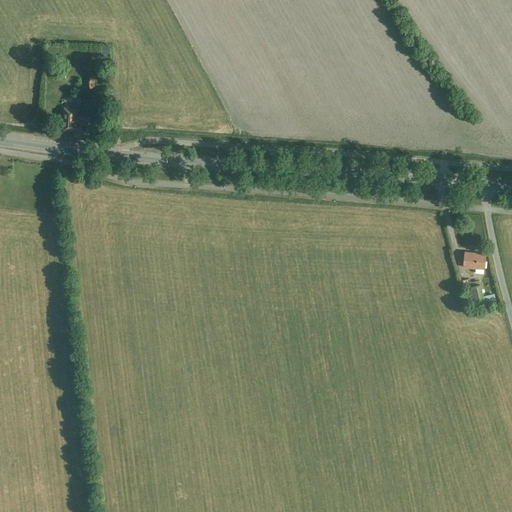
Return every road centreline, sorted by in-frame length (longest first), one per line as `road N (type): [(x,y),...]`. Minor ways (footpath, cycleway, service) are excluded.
road 1 (tertiary): [(487,184),(161,162),(0,140)]
road 2 (unclassified): [(487,184),(492,244),(511,319)]
